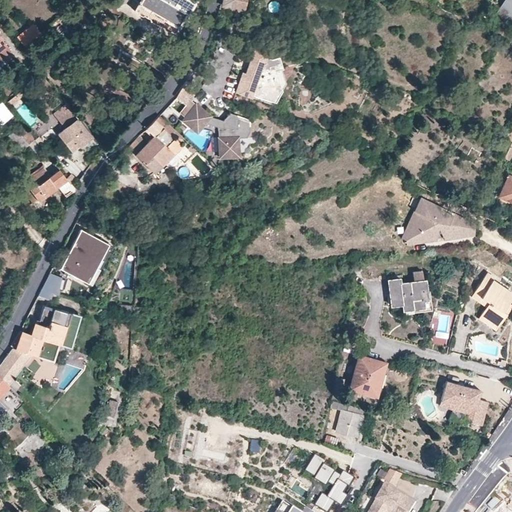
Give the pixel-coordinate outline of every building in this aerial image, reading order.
[(141,4),(179,29),(187,18),(191,12),(193,14),(197,7),(195,5),(197,2),(194,0),(139,0),(143,2),(141,4)] [(223,0),(223,5),(224,6),(232,7),(232,9),(243,10),(245,0),(223,0)] [(511,21),(511,0),(505,0),(498,14),(511,21)] [(176,35),(179,29),(141,4),(137,10),(153,20),(159,24),(176,35)] [(0,60),(12,51),(0,36),(0,30),(3,28),(0,23),(0,60)] [(79,39),(90,29),(85,24),(75,33),(74,33),(74,34),(79,39)] [(79,39),(85,46),(96,36),(90,29),(79,39)] [(22,46),(29,55),(44,42),(36,33),(22,46)] [(45,75),(48,79),(83,48),(78,42),(43,73),(44,73),(45,75)] [(244,74),(237,94),(254,100),(256,96),(278,104),(282,92),(276,72),(283,71),(280,59),(272,61),(268,59),(267,62),(255,57),(248,76),(244,74)] [(35,82),(40,78),(32,67),(27,71),(35,82)] [(176,97),(174,99),(178,103),(181,101),(186,105),(199,89),(190,81),(186,81),(176,97)] [(1,94),(8,103),(17,96),(10,88),(1,94)] [(23,92),(17,96),(20,100),(26,96),(23,92)] [(17,96),(8,103),(12,108),(21,101),(20,100),(17,96)] [(92,137),(74,114),(75,113),(68,103),(54,114),(66,129),(58,135),(72,152),(80,146),(88,140),(92,137)] [(249,132),(250,119),(229,113),(223,120),(215,118),(212,117),(196,103),(182,121),(197,134),(206,123),(219,127),(220,158),(240,157),(239,136),(247,136),(249,132)] [(14,117),(3,104),(0,105),(0,125),(4,125),(14,117)] [(186,141),(159,115),(155,119),(163,127),(174,138),(166,145),(174,154),(186,141)] [(163,127),(155,119),(146,128),(153,135),(154,136),(155,135),(163,127)] [(32,134),(27,128),(23,124),(10,136),(12,138),(24,151),(33,143),(37,140),(32,134)] [(32,134),(37,140),(43,135),(38,130),(32,134)] [(174,154),(166,145),(155,135),(154,136),(153,135),(147,142),(135,154),(154,174),(174,154)] [(66,174),(57,164),(34,184),(29,179),(21,187),(35,202),(48,190),(56,183),(66,174)] [(80,191),(76,187),(66,174),(56,183),(70,199),(80,191)] [(511,176),(503,197),(511,201),(511,176)] [(458,227),(462,217),(421,197),(415,211),(419,213),(407,240),(406,241),(436,237),(435,230),(443,229),(444,236),(459,234),(458,227)] [(476,232),(475,229),(478,224),(462,217),(458,227),(459,234),(444,236),(443,229),(435,230),(436,237),(406,241),(407,246),(476,237),(476,232)] [(81,227),(60,268),(89,283),(110,242),(81,227)] [(50,272),(37,296),(50,300),(52,293),(59,295),(62,277),(50,272)] [(421,283),(420,274),(410,275),(411,284),(421,283)] [(500,313),(506,306),(511,296),(490,282),(492,279),(485,274),(472,295),(488,305),(485,309),(478,320),(494,331),(495,331),(505,316),(500,313)] [(412,304),(426,302),(424,283),(421,283),(411,284),(399,286),(398,280),(388,282),(387,282),(387,283),(389,306),(389,307),(390,307),(391,308),(401,307),(401,313),(412,312),(412,304)] [(488,305),(472,295),(469,299),(485,309),(488,305)] [(427,309),(426,302),(412,304),(412,312),(426,310),(426,309),(427,309)] [(34,355),(35,355),(41,340),(68,350),(81,320),(46,306),(42,315),(39,323),(36,323),(31,334),(23,331),(16,349),(34,355)] [(510,309),(506,306),(500,313),(505,316),(510,309)] [(189,336),(194,319),(178,315),(174,332),(189,336)] [(13,348),(0,365),(0,376),(11,387),(34,355),(16,349),(13,348)] [(375,397),(385,364),(358,356),(348,389),(375,397)] [(0,402),(14,390),(11,387),(0,376),(0,402)] [(457,406),(462,389),(459,389),(460,386),(445,382),(440,401),(457,406)] [(477,400),(480,391),(466,387),(465,390),(462,389),(457,406),(474,410),(470,423),(481,426),(487,403),(477,400)] [(457,406),(440,401),(439,406),(467,414),(465,422),(470,423),(474,410),(457,406)] [(354,439),(363,418),(362,417),(364,413),(340,403),(338,408),(342,410),(334,430),(349,437),(354,439)] [(337,439),(325,435),(323,442),(335,446),(337,439)] [(323,495),(317,505),(328,511),(329,511),(335,503),(345,509),(363,478),(346,469),(343,474),(326,464),(329,460),(318,454),(307,473),(328,485),(330,481),(338,485),(330,499),(323,495)] [(391,470),(383,483),(395,490),(403,474),(391,470)] [(395,490),(383,483),(366,511),(380,511),(385,504),(400,511),(407,511),(414,500),(395,490)] [(299,511),(285,503),(279,511),(299,511)]
